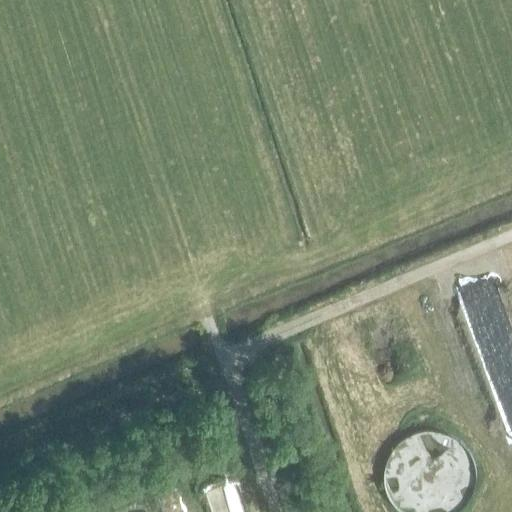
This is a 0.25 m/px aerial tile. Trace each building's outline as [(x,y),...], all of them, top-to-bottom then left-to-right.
[(511,339),(511,272),(493,278),(511,339)] [(233,366),(248,364),(245,345),(231,347),(233,366)] [(430,470),(425,457),(398,467),(414,507),(473,484),(467,469),(481,463),(476,451),(430,470)] [(223,511),(250,511),(239,480),(215,489),(223,511)] [(169,494),(174,511),(197,511),(190,487),(169,494)]
